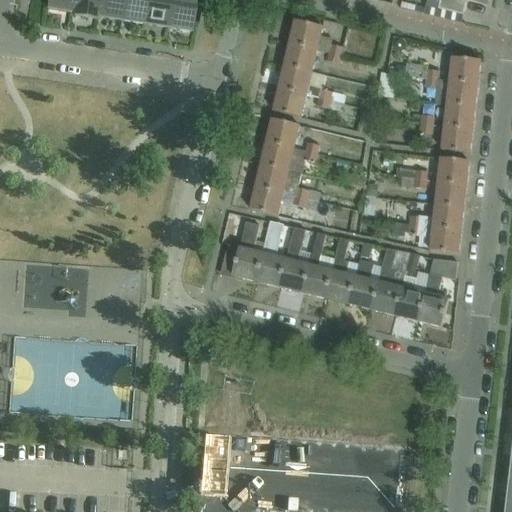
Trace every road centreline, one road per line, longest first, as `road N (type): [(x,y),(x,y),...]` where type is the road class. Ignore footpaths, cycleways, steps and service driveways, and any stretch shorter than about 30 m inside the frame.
road 1 (residential): [(473,375),(511,57)]
road 2 (residential): [(170,303),(473,375)]
road 3 (residential): [(170,303),(217,80)]
road 4 (residential): [(217,80),(0,45)]
road 5 (residential): [(158,511),(170,303)]
road 6 (residential): [(457,511),(473,375)]
